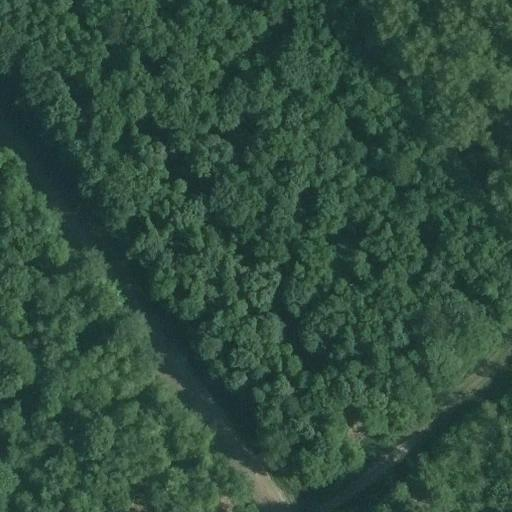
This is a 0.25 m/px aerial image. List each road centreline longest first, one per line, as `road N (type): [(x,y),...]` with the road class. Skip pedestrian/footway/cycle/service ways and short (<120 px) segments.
road 1 (track): [(278,511),(0,107)]
road 2 (track): [(319,511),(511,342)]
